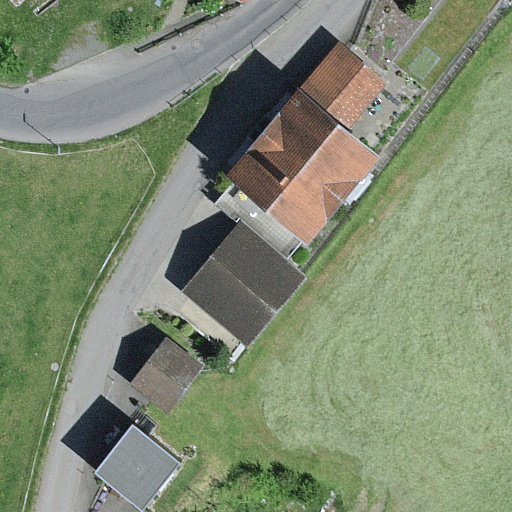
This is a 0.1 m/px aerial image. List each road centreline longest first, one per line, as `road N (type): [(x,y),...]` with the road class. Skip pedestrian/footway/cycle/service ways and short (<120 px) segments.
road 1 (track): [(55,511),(95,357),(185,185),(240,104),(346,0)]
road 2 (tertiary): [(0,111),(63,109),(129,89),(223,43),(284,0)]
